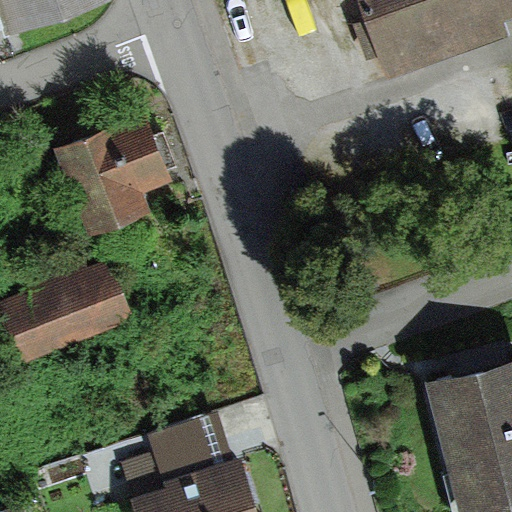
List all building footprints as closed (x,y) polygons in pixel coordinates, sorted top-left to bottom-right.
[(15,0),(19,12),(59,0),(15,0)] [(511,0),(355,0),(378,70),(511,27),(511,0)] [(152,183),(131,117),(59,141),(81,206),(152,183)] [(109,260),(0,298),(0,305),(17,355),(129,315),(109,260)] [(470,511),(511,501),(511,369),(422,392),(451,511),(470,511)] [(196,418),(145,434),(161,486),(127,496),(131,511),(247,511),(233,463),(212,470),(196,418)]
